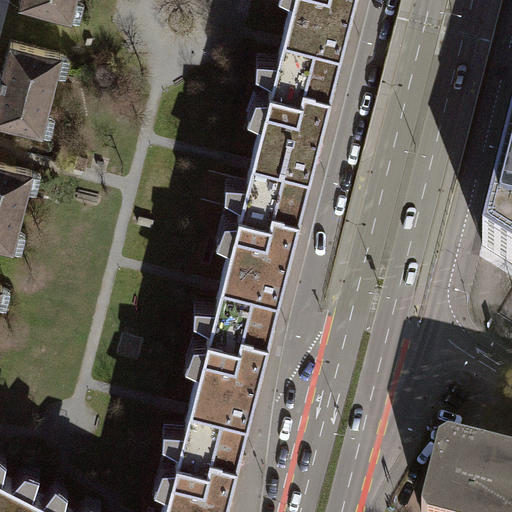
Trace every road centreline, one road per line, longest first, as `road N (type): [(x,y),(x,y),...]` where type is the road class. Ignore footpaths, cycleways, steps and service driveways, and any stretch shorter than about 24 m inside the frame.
road 1 (tertiary): [(357,456),(473,0)]
road 2 (tertiary): [(431,0),(319,446)]
road 3 (tertiary): [(384,0),(308,305),(319,446)]
road 4 (tertiary): [(434,335),(511,32)]
road 5 (tertiary): [(357,456),(409,389),(434,335)]
